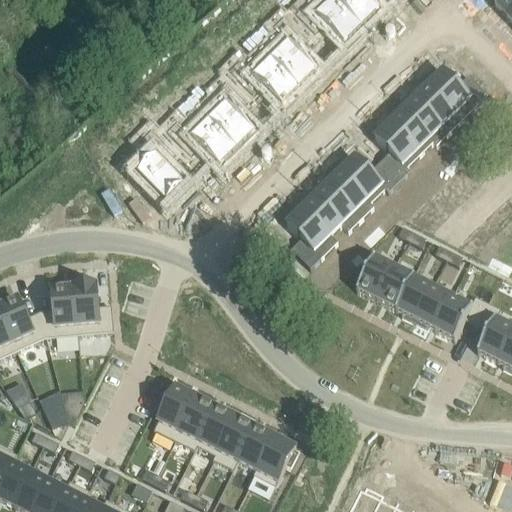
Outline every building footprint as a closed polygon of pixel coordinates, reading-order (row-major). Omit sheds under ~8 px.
[(334,0),(333,2),(363,32),(381,14),(366,0),(334,0)] [(511,0),(505,0),(495,10),(510,25),(511,23),(511,0)] [(307,8),(296,19),(315,39),(325,29),(345,49),(363,32),(333,2),(316,18),(307,8)] [(288,46),(271,62),(300,93),(318,75),(299,55),(308,46),(289,26),(278,36),(288,46)] [(244,69),(233,80),(253,100),(263,90),(282,110),(300,93),(271,62),(254,79),(244,69)] [(0,82),(0,91),(20,111),(38,94),(13,69),(0,82)] [(437,75),(424,88),(461,126),(488,100),(469,81),(458,91),(443,76),(440,78),(437,75)] [(225,107),(208,123),(238,154),(256,136),(236,116),(246,107),(227,87),(216,97),(225,107)] [(426,92),(415,103),(449,138),(461,126),(424,88),(423,89),(426,92)] [(415,103),(403,115),(437,149),(449,138),(415,103)] [(389,123),(388,123),(421,158),(433,146),(436,150),(437,149),(403,115),(395,123),(392,126),(389,123)] [(182,130),(171,141),(191,161),(200,151),(220,171),(238,154),(208,123),(191,140),(182,130)] [(388,123),(375,136),(378,139),(375,142),(390,158),(380,168),(399,187),(410,176),(406,172),(421,158),(388,123)] [(155,159),(137,177),(140,180),(137,182),(147,192),(150,190),(167,207),(185,189),(166,169),(175,159),(156,139),(145,150),(155,159)] [(475,140),(468,147),(475,154),(482,147),(475,140)] [(458,156),(451,164),(458,171),(465,164),(458,156)] [(349,161),(336,174),(373,212),(374,212),(370,208),(385,194),(388,197),(399,187),(380,168),(370,177),(355,162),(352,165),(349,161)] [(451,164),(444,171),(451,178),(458,171),(451,164)] [(338,178),(327,189),(361,224),(373,212),(336,174),(335,175),(338,178)] [(327,189),(315,201),(349,236),(361,224),(327,189)] [(301,209),(300,210),(337,247),(338,247),(331,240),(342,229),(349,236),(315,201),(304,212),(301,209)] [(300,210),(287,222),(290,226),(287,228),(302,244),(292,254),(311,273),(337,247),(300,210)] [(378,227),(371,234),(378,241),(385,234),(378,227)] [(404,230),(400,239),(411,245),(416,236),(404,230)] [(371,234),(363,241),(370,248),(378,241),(371,234)] [(416,236),(411,245),(423,251),(428,242),(416,236)] [(441,249),(437,258),(448,263),(453,254),(441,249)] [(358,254),(351,261),(358,269),(365,261),(358,254)] [(453,254),(448,263),(460,269),(464,260),(453,254)] [(492,258),(487,267),(499,273),(503,264),(492,258)] [(363,276),(356,289),(360,291),(358,295),(359,296),(359,295),(378,305),(395,271),(377,261),(375,260),(366,278),(363,276)] [(511,267),(503,264),(499,273),(508,277),(511,269),(511,267)] [(395,271),(378,305),(397,314),(397,315),(415,280),(414,280),(395,271)] [(415,280),(397,315),(398,316),(398,315),(404,318),(402,321),(416,327),(434,290),(416,281),(415,280)] [(97,288),(74,291),(78,340),(113,337),(111,311),(98,312),(97,288)] [(434,290),(416,327),(429,334),(430,331),(436,334),(454,300),(434,290)] [(53,316),(40,317),(46,343),(78,340),(74,291),(73,291),(73,292),(52,294),(53,316)] [(454,300),(436,334),(455,344),(456,345),(467,325),(478,331),(489,308),(477,301),(473,310),(454,300)] [(18,303),(0,310),(0,317),(17,356),(46,343),(40,317),(27,323),(18,303)] [(489,308),(478,331),(489,336),(479,356),(480,357),(499,366),(511,340),(511,329),(498,323),(502,314),(489,308)] [(0,363),(17,356),(0,317),(0,363)] [(511,340),(499,366),(505,369),(504,372),(511,375),(511,340)] [(168,408),(154,435),(175,446),(199,400),(198,399),(197,402),(188,398),(176,391),(174,395),(171,393),(164,406),(168,408)] [(199,400),(175,446),(194,456),(217,412),(210,408),(211,406),(199,400)] [(217,412),(194,456),(195,456),(197,452),(215,461),(213,465),(214,465),(237,419),(224,412),(223,415),(217,412)] [(237,419),(214,465),(233,475),(255,431),(249,428),(250,426),(237,419)] [(255,431),(233,475),(234,476),(238,467),(256,476),(253,480),(254,481),(276,439),(263,432),(262,435),(255,431)] [(36,436),(32,445),(43,451),(48,442),(36,436)] [(276,439),(254,481),(275,491),(287,469),(291,471),(297,457),(294,455),(296,452),(275,442),(277,439),(276,439)] [(48,442),(43,451),(55,457),(59,448),(48,442)] [(0,450),(0,490),(16,459),(0,450)] [(72,454),(68,463),(80,469),(84,460),(72,454)] [(16,459),(0,490),(0,503),(13,510),(30,477),(13,468),(17,459),(16,459)] [(84,460),(80,469),(91,475),(96,466),(84,460)] [(109,473),(104,482),(116,488),(120,479),(109,473)] [(142,482),(153,488),(158,479),(146,474),(142,482)] [(30,477),(13,510),(17,511),(34,511),(48,486),(30,477)] [(158,479),(153,488),(165,494),(170,485),(158,479)] [(48,486),(34,511),(57,511),(71,486),(70,486),(65,495),(48,486)] [(71,486),(57,511),(80,511),(89,496),(71,486)] [(346,511),(345,511),(344,511),(374,511),(382,496),(366,487),(364,491),(360,489),(348,511),(346,511)] [(185,493),(180,502),(192,508),(197,499),(185,493)] [(89,496),(80,511),(103,511),(107,505),(106,504),(102,511),(99,511),(85,505),(90,496),(89,496)] [(382,496),(374,511),(392,511),(395,507),(381,500),(383,496),(382,496)] [(197,499),(192,508),(200,511),(204,511),(208,505),(197,499)]
